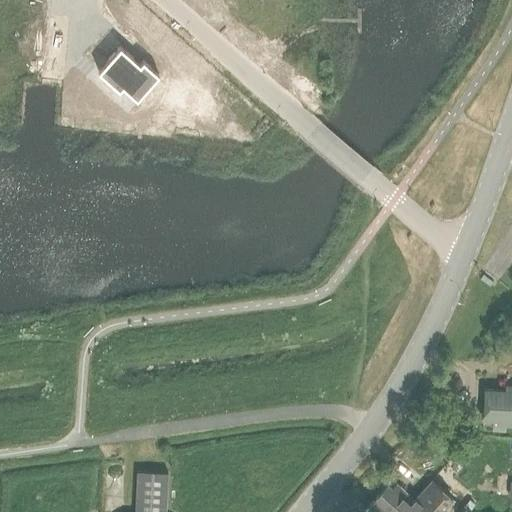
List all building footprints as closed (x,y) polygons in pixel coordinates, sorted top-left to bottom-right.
[(110,31),(93,49),(107,62),(98,72),(119,91),(123,88),(137,100),(159,75),(143,61),(140,64),(121,48),(125,45),(110,31)] [(511,389),(506,389),(506,393),(485,392),(483,422),(492,422),(504,423),(504,427),(511,427),(511,389)] [(504,423),(492,422),(491,431),(504,432),(504,427),(504,423)] [(165,511),(166,474),(137,473),(136,511),(165,511)] [(438,511),(451,498),(431,480),(412,502),(423,511),(438,511)] [(423,511),(412,502),(397,488),(392,494),(387,489),(375,502),(386,511),(423,511)] [(468,500),(462,508),(468,511),(469,511),(475,505),(468,500)] [(386,511),(375,502),(365,511),(386,511)]
